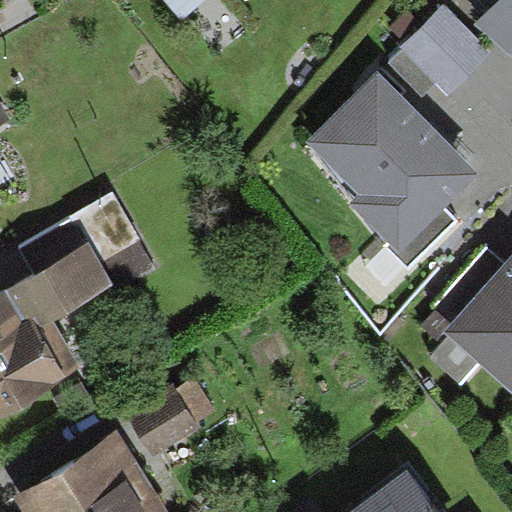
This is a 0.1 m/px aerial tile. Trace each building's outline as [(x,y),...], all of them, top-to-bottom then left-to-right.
[(511,0),(487,0),(476,14),(511,43),(511,0)] [(414,40),(456,84),(496,46),(454,2),(414,40)] [(511,93),(511,52),(492,78),(511,93)] [(480,159),(378,53),(300,128),(401,234),(480,159)] [(27,274),(0,288),(0,411),(65,375),(37,325),(146,265),(107,196),(13,248),(27,274)] [(511,238),(439,324),(511,386),(511,238)] [(189,376),(126,413),(150,453),(194,427),(190,420),(208,409),(189,376)] [(160,511),(112,431),(14,489),(27,511),(160,511)] [(426,511),(401,476),(351,511),(426,511)]
